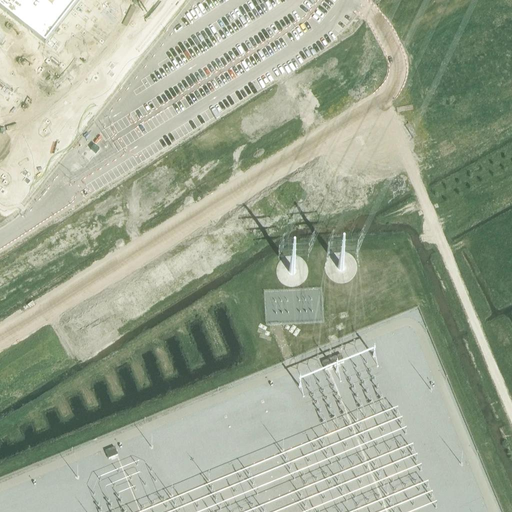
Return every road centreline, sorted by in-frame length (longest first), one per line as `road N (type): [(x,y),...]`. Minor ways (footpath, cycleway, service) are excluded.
road 1 (unclassified): [(0,340),(382,102)]
road 2 (track): [(511,415),(382,102)]
